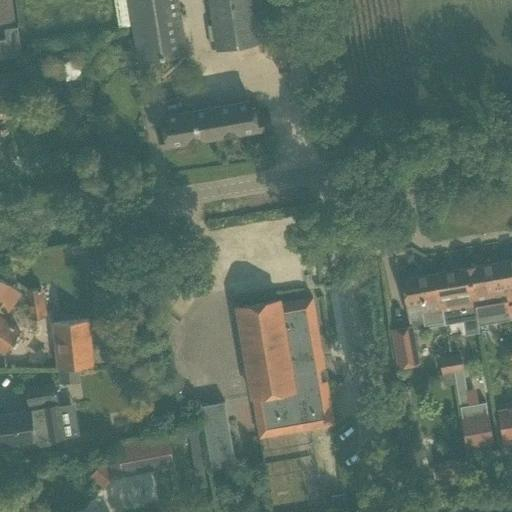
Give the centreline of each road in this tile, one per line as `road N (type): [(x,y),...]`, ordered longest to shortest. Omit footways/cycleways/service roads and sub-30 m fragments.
road 1 (tertiary): [(0,228),(324,174)]
road 2 (residential): [(380,511),(337,252)]
road 3 (tertiary): [(324,174),(511,141)]
road 4 (residential): [(511,233),(337,252)]
road 5 (unknown): [(381,511),(511,488)]
